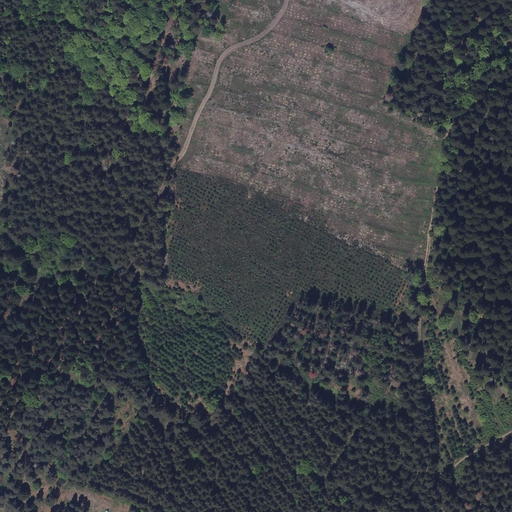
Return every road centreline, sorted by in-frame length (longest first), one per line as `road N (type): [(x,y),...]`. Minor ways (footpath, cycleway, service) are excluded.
road 1 (track): [(440,480),(414,360),(441,159),(448,131),(470,101),(511,69)]
road 2 (track): [(511,434),(481,446),(416,511)]
